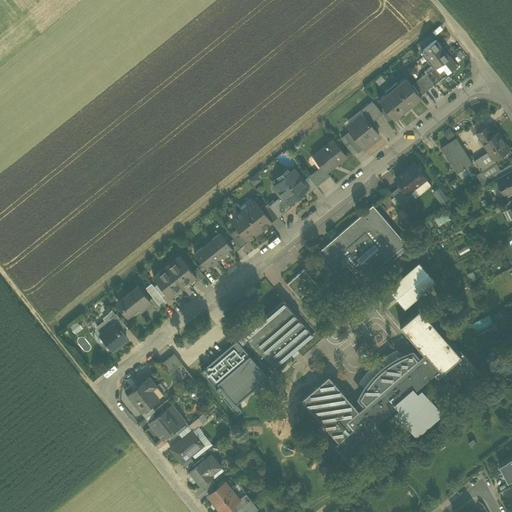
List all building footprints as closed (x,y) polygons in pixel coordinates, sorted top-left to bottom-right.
[(449,56),(449,55),(440,45),(435,39),(422,50),(436,67),(440,64),(449,57),(449,56)] [(442,43),(440,45),(449,55),(450,53),(442,43)] [(440,64),(448,73),(457,65),(451,58),(450,59),(449,57),(440,64)] [(448,73),(440,64),(436,67),(438,69),(429,76),(435,83),(448,73)] [(427,73),(421,77),(430,87),(435,83),(429,76),(427,73)] [(381,75),(375,80),(379,85),(385,80),(381,75)] [(385,107),(393,117),(400,111),(401,112),(414,102),(413,100),(420,95),(412,85),(405,76),(397,83),(398,83),(386,92),(378,98),(385,107)] [(421,77),(417,81),(425,91),(430,87),(421,77)] [(420,95),(425,91),(417,81),(412,85),(420,95)] [(370,123),(382,112),(381,111),(374,102),(369,106),(368,104),(359,111),(362,115),(363,115),(370,123)] [(385,107),(381,111),(382,112),(388,121),(393,117),(385,107)] [(344,123),(350,131),(359,123),(356,120),(362,115),(359,111),(344,123)] [(363,147),(379,134),(370,123),(363,115),(362,115),(356,120),(359,123),(350,131),(363,147)] [(488,151),(494,160),(494,159),(510,149),(498,131),(492,134),(487,125),(476,132),(489,151),(488,151)] [(363,147),(350,131),(345,135),(346,137),(346,136),(350,141),(358,151),(363,147)] [(342,140),(346,145),(350,141),(346,136),(346,137),(342,140)] [(441,147),(458,173),(468,166),(473,163),(456,138),(441,147)] [(323,168),(326,172),(326,171),(346,155),(333,139),(314,154),(320,162),(319,163),(323,168)] [(346,145),(353,154),(358,151),(350,141),(346,145)] [(501,169),(496,162),(494,159),(494,160),(488,151),(474,160),(482,171),(482,172),(486,178),(501,169)] [(403,183),(409,191),(410,191),(426,178),(420,171),(422,168),(420,166),(417,167),(414,163),(395,178),(401,185),(403,183)] [(511,166),(511,163),(502,168),(501,169),(486,178),(480,182),(482,186),(497,179),(496,178),(505,174),(511,170),(511,166)] [(471,172),(468,166),(458,173),(461,179),(471,172)] [(315,170),(308,176),(302,180),(308,187),(311,191),(316,186),(330,175),(326,171),(326,172),(323,168),(317,172),(315,170)] [(281,195),(287,203),(288,203),(294,198),(296,198),(302,193),(303,191),(308,187),(302,180),(294,170),(291,172),(289,171),(286,170),(279,175),(279,179),(280,181),(273,186),(281,195)] [(497,179),(506,196),(511,192),(511,170),(505,174),(496,178),(497,179)] [(482,172),(482,171),(475,174),(480,182),(486,178),(482,172)] [(256,173),(248,179),(253,186),(261,179),(256,173)] [(410,191),(413,194),(415,198),(431,185),(426,178),(410,191)] [(391,192),(400,204),(407,199),(413,194),(410,191),(409,191),(403,183),(401,185),(391,192)] [(448,198),(439,186),(432,192),(441,204),(448,198)] [(281,195),(269,205),(267,203),(261,208),(270,219),(272,222),(278,217),(291,207),(288,203),(287,203),(281,195)] [(241,209),(252,200),(250,197),(239,206),(241,209)] [(252,200),(241,209),(230,218),(233,222),(237,228),(246,239),(248,241),(259,232),(272,222),(270,219),(261,208),(257,203),(254,199),(252,200)] [(414,208),(407,199),(400,204),(407,212),(414,208)] [(319,251),(354,292),(408,246),(373,204),(319,251)] [(511,208),(511,207),(507,210),(503,212),(508,220),(511,217),(511,208)] [(447,211),(434,218),(438,225),(451,219),(447,211)] [(423,222),(416,226),(420,233),(427,229),(423,222)] [(230,234),(233,238),(228,242),(234,249),(233,249),(235,251),(240,247),(238,245),(246,239),(237,228),(230,234)] [(220,232),(211,239),(225,256),(229,253),(229,254),(233,250),(233,249),(234,249),(228,242),(220,232)] [(221,259),(225,256),(211,239),(203,246),(216,263),(217,262),(217,263),(222,260),(221,259)] [(240,247),(248,241),(246,239),(238,245),(240,247)] [(213,266),(216,263),(203,246),(194,253),(208,270),(208,269),(209,270),(213,267),(213,266)] [(487,246),(480,250),(483,257),(490,253),(487,246)] [(167,290),(172,296),(173,295),(195,276),(196,275),(192,270),(179,254),(154,274),(160,281),(167,290)] [(340,278),(322,257),(317,261),(335,282),(340,278)] [(436,279),(420,261),(388,288),(404,307),(436,279)] [(309,266),(314,272),(318,268),(313,263),(309,266)] [(305,270),(314,280),(318,277),(314,272),(309,266),(305,270)] [(195,276),(199,280),(204,276),(197,267),(192,270),(196,275),(195,276)] [(287,283),(299,298),(309,290),(316,283),(314,280),(305,270),(304,269),(287,283)] [(477,278),(472,271),(466,274),(471,282),(477,278)] [(160,281),(154,286),(161,296),(167,290),(160,281)] [(145,288),(160,306),(166,302),(169,305),(176,299),(173,295),(172,296),(167,290),(161,296),(154,286),(151,283),(145,288)] [(316,283),(309,290),(313,295),(321,288),(316,283)] [(118,300),(129,313),(137,306),(139,308),(150,299),(137,284),(118,300)] [(255,286),(245,294),(248,297),(257,290),(255,286)] [(262,354),(275,369),(291,354),(297,350),(313,335),(301,321),(283,300),(244,334),(262,355),(262,354)] [(338,304),(328,313),(332,318),(342,309),(338,304)] [(504,307),(491,313),(495,321),(508,315),(504,307)] [(374,423),(398,403),(413,389),(439,367),(442,371),(440,372),(460,394),(482,375),(462,353),(460,355),(420,309),(401,325),(420,347),(424,352),(418,358),(366,403),(359,409),(347,419),(353,427),(338,440),(334,444),(348,459),(381,430),(374,423)] [(120,330),(114,323),(110,318),(112,316),(109,313),(104,318),(106,320),(96,328),(101,334),(100,335),(106,343),(112,350),(119,345),(119,344),(125,338),(126,339),(127,339),(120,330)] [(114,323),(120,330),(126,325),(116,313),(114,314),(112,316),(110,318),(114,323)] [(77,321),(70,327),(75,334),(83,328),(77,321)] [(101,347),(106,343),(100,335),(95,339),(101,347)] [(242,335),(237,340),(242,346),(247,341),(242,335)] [(242,410),(237,403),(268,376),(242,346),(237,340),(201,371),(237,415),(242,410)] [(359,381),(365,388),(370,382),(374,377),(379,372),(382,376),(388,370),(385,366),(391,362),(396,359),(403,355),(397,348),(390,352),(377,361),(367,371),(359,381)] [(360,397),(366,403),(418,358),(412,351),(408,353),(403,355),(396,359),(391,362),(385,366),(388,370),(382,376),(379,372),(374,377),(370,382),(365,388),(363,392),(360,397)] [(162,363),(170,374),(182,364),(173,353),(162,363)] [(301,398),(338,440),(353,427),(347,419),(359,409),(329,374),(301,398)] [(128,395),(142,412),(151,405),(159,398),(152,389),(157,386),(150,377),(128,395)] [(164,395),(157,386),(152,389),(159,398),(164,395)] [(418,395),(413,389),(398,403),(402,408),(398,412),(415,432),(440,411),(422,391),(418,395)] [(149,422),(163,439),(169,433),(174,429),(185,421),(184,420),(171,404),(156,417),(149,422)] [(142,412),(146,417),(152,412),(155,410),(151,405),(142,412)] [(145,417),(149,422),(156,417),(152,412),(146,417),(145,417)] [(203,413),(198,417),(202,423),(208,418),(203,413)] [(198,417),(189,425),(184,420),(185,421),(174,429),(178,434),(188,426),(191,430),(192,430),(192,431),(198,426),(202,423),(198,417)] [(188,426),(178,434),(182,438),(191,430),(188,426)] [(203,431),(198,426),(192,431),(203,444),(192,454),(195,457),(212,443),(202,432),(203,431)] [(174,429),(169,433),(173,438),(178,434),(174,429)] [(170,448),(182,462),(190,455),(192,454),(203,444),(192,431),(192,430),(191,430),(182,438),(170,448)] [(189,472),(201,486),(202,485),(211,478),(213,476),(214,477),(223,470),(219,465),(220,465),(211,454),(189,472)] [(190,455),(182,462),(185,466),(193,460),(190,455)] [(511,457),(499,464),(507,480),(511,477),(511,457)] [(211,478),(202,485),(206,489),(214,482),(211,478)] [(208,495),(221,511),(223,511),(229,507),(239,500),(238,499),(231,489),(225,482),(208,495)] [(238,483),(231,489),(238,499),(246,493),(238,483)] [(197,497),(206,489),(202,485),(201,486),(193,492),(197,497)] [(245,511),(253,506),(249,501),(251,499),(246,493),(238,499),(239,500),(229,507),(233,511),(234,511),(237,510),(238,511),(245,511)]
